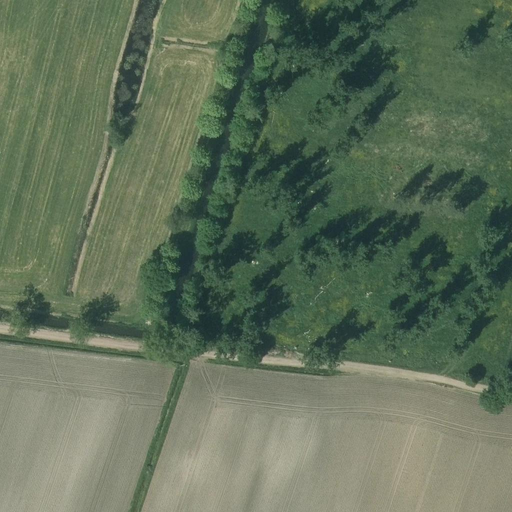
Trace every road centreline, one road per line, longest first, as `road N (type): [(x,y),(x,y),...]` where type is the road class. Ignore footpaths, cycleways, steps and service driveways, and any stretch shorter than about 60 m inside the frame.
road 1 (track): [(181,351),(511,392)]
road 2 (track): [(255,0),(160,311)]
road 3 (track): [(0,331),(181,351)]
